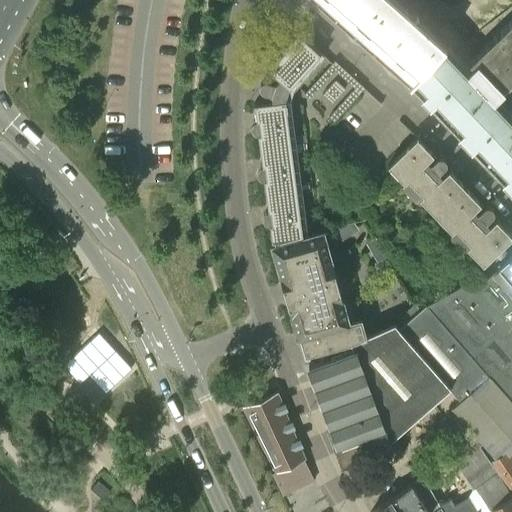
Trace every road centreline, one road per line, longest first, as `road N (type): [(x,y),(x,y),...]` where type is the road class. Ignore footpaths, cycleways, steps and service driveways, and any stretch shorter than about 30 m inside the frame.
road 1 (residential): [(268,329),(233,199),(231,96),(245,0)]
road 2 (residential): [(511,213),(289,0)]
road 3 (tertiary): [(182,358),(129,255),(0,116)]
road 4 (tertiary): [(0,152),(86,243),(149,357)]
road 5 (residential): [(350,511),(268,329)]
road 6 (tertiary): [(257,511),(182,358)]
road 7 (tertiary): [(149,357),(221,511)]
